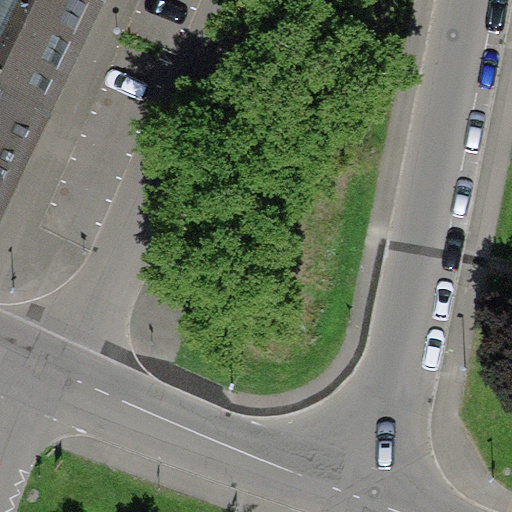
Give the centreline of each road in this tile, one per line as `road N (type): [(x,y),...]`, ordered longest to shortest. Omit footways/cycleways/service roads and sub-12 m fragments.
road 1 (residential): [(467,0),(380,505)]
road 2 (residential): [(44,363),(380,505)]
road 3 (residential): [(44,363),(0,488)]
